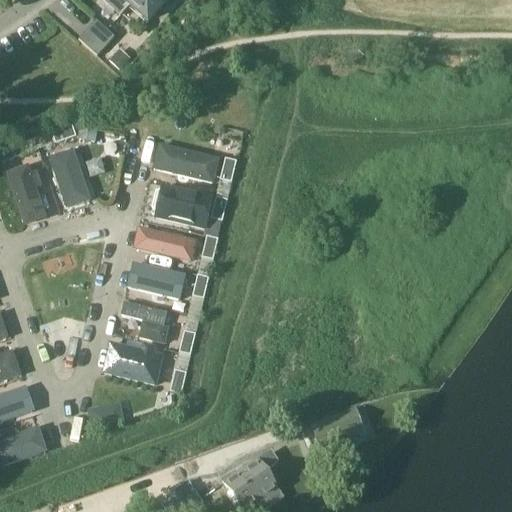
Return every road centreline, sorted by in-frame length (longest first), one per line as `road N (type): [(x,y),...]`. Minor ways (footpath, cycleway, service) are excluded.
road 1 (residential): [(2,251),(56,406),(82,398),(124,215)]
road 2 (residential): [(2,251),(124,215)]
